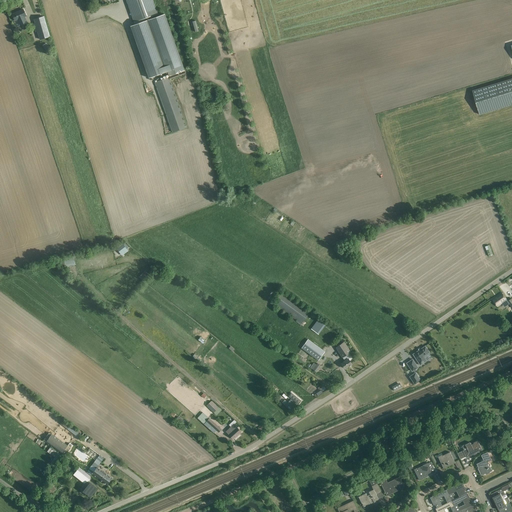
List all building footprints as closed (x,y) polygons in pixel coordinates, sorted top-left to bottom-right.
[(158,14),(152,0),(126,0),(127,3),(134,22),(158,14)] [(26,15),(23,9),(12,14),(15,21),(18,19),(21,25),(27,22),(24,16),(26,15)] [(168,71),(170,79),(185,73),(164,14),(131,26),(149,78),(168,71)] [(50,36),(44,16),(34,19),(40,39),(50,36)] [(187,127),(169,77),(160,81),(159,78),(156,79),(157,81),(155,82),(172,132),(187,127)] [(511,77),(471,90),(478,114),(511,103),(511,77)] [(117,249),(119,253),(126,248),(126,249),(128,247),(124,242),(122,244),(121,242),(117,245),(118,246),(116,247),(117,248),(117,249)] [(65,265),(75,262),(74,257),(63,259),(65,265)] [(310,312),(282,292),(273,303),(297,320),(296,321),(301,325),(310,312)] [(507,300),(502,292),(496,296),(497,297),(492,300),(497,307),(507,300)] [(326,324),(318,319),(311,329),(318,335),(326,324)] [(308,339),(302,348),(318,360),(325,351),(308,339)] [(344,342),(335,348),(342,358),(343,358),(345,361),(341,363),(342,365),(345,369),(352,364),(348,359),(351,357),(348,354),(351,352),(348,348),(344,342)] [(415,357),(420,365),(425,362),(422,358),(429,352),(425,346),(416,352),(413,354),(415,357)] [(418,367),(412,359),(407,363),(412,371),(418,367)] [(316,365),(314,363),(310,368),(316,372),(321,366),(317,363),(316,365)] [(415,373),(410,377),(415,384),(420,380),(415,373)] [(291,393),(289,396),(298,404),(301,401),(299,399),(298,400),(297,399),(293,396),(294,395),(291,393)] [(296,405),(290,399),(285,405),(291,411),(296,405)] [(207,406),(213,413),(218,408),(211,401),(207,406)] [(198,418),(204,424),(210,418),(203,412),(198,418)] [(185,425),(188,423),(179,416),(177,418),(185,425)] [(210,418),(207,421),(219,432),(221,429),(210,418)] [(236,427),(234,424),(229,429),(226,432),(233,439),(241,432),(237,427),(236,427)] [(76,436),(79,431),(71,425),(67,429),(76,436)] [(46,442),(62,454),(62,453),(66,447),(50,436),(46,442)] [(482,450),(477,441),(473,443),(473,444),(471,445),(470,442),(465,445),(465,444),(462,446),(464,450),(457,453),(460,459),(465,457),(466,458),(470,455),(470,454),(474,453),(482,450)] [(66,447),(62,453),(65,455),(68,450),(69,451),(71,448),(70,448),(72,445),(69,443),(68,446),(66,447)] [(54,470),(63,457),(58,453),(50,447),(47,452),(54,457),(48,466),(54,470)] [(134,464),(123,447),(116,452),(122,460),(124,459),(130,467),(134,464)] [(151,468),(153,475),(161,472),(160,467),(159,465),(154,467),(152,463),(153,463),(149,451),(140,455),(142,462),(144,466),(146,466),(147,470),(151,468)] [(455,463),(450,452),(438,458),(443,469),(455,463)] [(489,464),(488,462),(491,460),(487,452),(481,455),(483,459),(484,458),(485,460),(477,464),(476,464),(478,468),(479,468),(480,469),(478,470),(481,475),(485,473),(486,475),(490,473),(489,472),(492,471),(490,467),(489,467),(487,464),(489,464)] [(86,472),(90,475),(92,473),(107,484),(112,478),(97,467),(104,458),(100,455),(86,472)] [(418,467),(414,469),(419,480),(426,477),(426,476),(428,475),(427,474),(431,472),(432,474),(436,472),(431,462),(427,464),(427,463),(422,465),(422,466),(419,468),(418,467)] [(87,473),(79,467),(77,470),(85,476),(87,473)] [(92,477),(88,473),(83,479),(87,483),(92,477)] [(386,479),(380,482),(387,496),(390,495),(389,494),(399,489),(400,490),(405,487),(399,476),(395,479),(387,483),(386,479)] [(44,492),(51,497),(57,489),(52,485),(57,479),(55,478),(53,480),(51,482),(50,484),(50,485),(44,492)] [(460,496),(466,494),(462,487),(464,486),(462,482),(446,490),(449,495),(451,494),(451,493),(457,490),(460,496)] [(84,491),(84,492),(86,494),(90,497),(97,488),(91,483),(84,491)] [(366,493),(358,497),(360,500),(361,502),(363,507),(371,503),(370,502),(373,501),(374,503),(379,500),(375,493),(381,491),(379,486),(377,483),(371,486),(373,489),(369,492),(370,495),(367,496),(366,493)] [(504,500),(502,496),(505,494),(504,491),(511,488),(509,483),(504,486),(504,487),(494,492),(494,493),(496,496),(493,497),(494,500),(495,500),(496,503),(504,500)] [(445,495),(448,502),(451,501),(450,498),(448,495),(446,490),(430,498),(432,502),(433,501),(437,508),(442,505),(439,499),(438,498),(445,495)] [(68,492),(64,499),(74,505),(79,496),(76,494),(74,496),(68,492)] [(470,502),(468,498),(469,497),(467,493),(466,494),(460,496),(459,497),(454,499),(451,501),(454,506),(457,505),(456,503),(462,500),(464,504),(455,509),(457,511),(473,504),(471,501),(470,502)] [(504,500),(496,503),(498,507),(497,507),(499,511),(503,511),(504,511),(511,508),(509,502),(510,502),(508,498),(504,500)] [(337,508),(339,511),(349,511),(353,510),(354,511),(356,511),(359,511),(353,500),(337,508)] [(451,501),(448,502),(442,505),(437,508),(435,509),(436,511),(445,511),(444,510),(444,509),(450,506),(451,507),(454,506),(451,501)]
